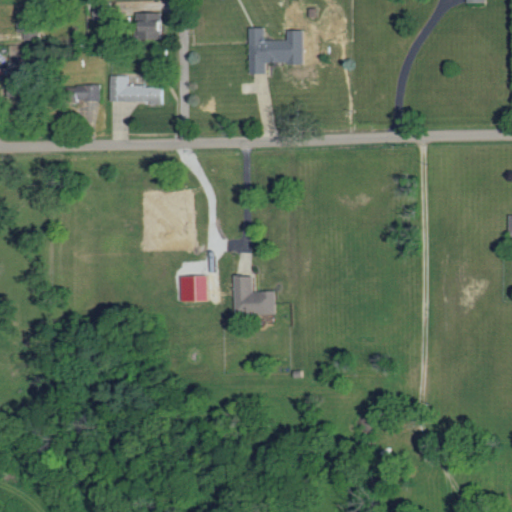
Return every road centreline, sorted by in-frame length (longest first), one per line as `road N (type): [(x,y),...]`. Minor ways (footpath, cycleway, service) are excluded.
road 1 (residential): [(511,134),(0,147)]
road 2 (residential): [(182,0),(184,143)]
